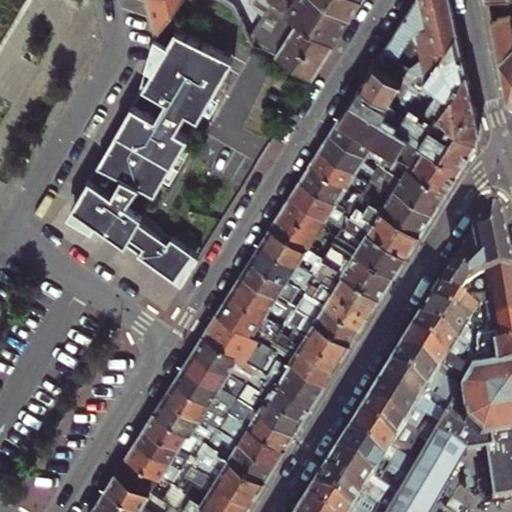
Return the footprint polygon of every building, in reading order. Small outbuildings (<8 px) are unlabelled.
[(150,0),(158,30),(180,0),(150,0)] [(334,40),(351,14),(329,0),(270,0),(284,9),(284,8),(299,18),(334,40)] [(329,0),(351,14),(359,0),(329,0)] [(415,66),(422,59),(455,16),(451,0),(412,0),(383,46),(415,66)] [(274,26),(288,35),(299,18),(284,8),(284,9),(274,26)] [(415,66),(430,76),(458,31),(455,16),(422,59),(415,66)] [(277,52),(313,74),(334,40),(299,18),(288,35),(277,52)] [(176,27),(143,84),(199,117),(236,57),(176,27)] [(449,99),(467,74),(458,31),(430,76),(415,66),(383,46),(375,60),(402,77),(433,96),(438,91),(449,99)] [(409,134),(397,127),(411,106),(404,102),(401,106),(388,98),(402,77),(375,60),(340,114),(390,147),(398,152),(409,134)] [(458,127),(474,104),(467,74),(449,99),(438,91),(433,96),(402,77),(388,98),(401,106),(404,102),(411,106),(412,105),(433,121),(438,114),(458,127)] [(189,135),(132,102),(97,163),(155,192),(189,135)] [(409,134),(461,166),(477,140),(479,130),(474,104),(458,127),(438,114),(433,121),(412,105),(411,106),(397,127),(409,134)] [(381,161),(390,147),(340,114),(330,131),(365,154),(369,148),(370,154),(381,161)] [(361,161),(365,154),(330,131),(320,146),(356,169),(369,178),(370,176),(374,170),(361,161)] [(447,188),(461,166),(409,134),(398,152),(409,159),(410,164),(447,188)] [(346,184),(356,169),(320,146),(311,161),(346,184)] [(435,207),(447,188),(410,164),(409,159),(398,152),(390,147),(381,161),(380,162),(386,166),(383,169),(381,173),(389,178),(385,185),(387,186),(392,184),(397,184),(435,207)] [(337,199),(346,184),(311,161),(301,177),(337,199)] [(370,176),(385,185),(389,178),(381,173),(383,169),(378,166),(374,170),(370,176)] [(90,176),(73,204),(175,277),(195,250),(172,234),(170,238),(168,237),(167,238),(139,218),(143,213),(90,176)] [(421,229),(435,207),(397,184),(392,184),(387,186),(385,185),(370,176),(369,178),(362,195),(356,196),(353,201),(351,200),(348,206),(354,210),(358,204),(364,208),(371,198),(421,229)] [(327,215),(337,199),(301,177),(291,192),(327,215)] [(281,208),(317,231),(327,215),(291,192),(281,208)] [(408,250),(421,229),(371,198),(364,208),(358,204),(354,210),(348,206),(344,211),(348,214),(357,220),(363,211),(374,219),(369,227),(408,250)] [(334,220),(341,209),(344,204),(337,199),(327,215),(334,220)] [(337,221),(343,225),(348,219),(345,217),(348,214),(344,211),(348,206),(344,204),(341,209),(343,211),(337,221)] [(307,246),(317,231),(281,208),(271,224),(307,246)] [(479,276),(509,270),(495,208),(486,209),(436,289),(454,301),(456,297),(463,286),(467,283),(479,276)] [(395,271),(408,250),(369,227),(357,220),(348,214),(345,217),(348,219),(343,225),(337,235),(343,238),(348,229),(363,238),(357,247),(395,271)] [(323,256),(307,246),(271,224),(262,239),(297,262),(302,254),(314,262),(310,269),(317,274),(320,268),(326,258),(323,256)] [(381,293),(395,271),(357,247),(343,238),(337,235),(323,256),(326,258),(381,293)] [(310,269),(297,262),(262,239),(252,254),(288,277),(292,270),(304,278),(309,277),(313,280),(317,274),(310,269)] [(297,304),(307,289),(288,277),(252,254),(242,269),(297,304)] [(370,311),(381,293),(326,258),(320,268),(340,280),(334,289),(370,311)] [(297,304),(242,269),(230,289),(285,323),(286,320),(290,315),(296,306),(297,304)] [(493,321),(511,316),(511,289),(509,270),(479,276),(467,283),(470,298),(477,296),(480,307),(481,307),(490,306),(493,321)] [(320,300),(326,292),(311,282),(309,287),(313,290),(311,294),(314,296),(320,300)] [(296,306),(305,312),(314,296),(311,294),(313,290),(309,287),(307,289),(297,304),(296,306)] [(273,342),(276,337),(285,323),(230,289),(218,308),(259,334),(273,342)] [(361,325),(370,311),(334,289),(325,303),(361,325)] [(477,326),(474,313),(461,305),(464,302),(456,297),(454,301),(436,289),(426,304),(464,329),(464,330),(472,339),(477,326)] [(351,340),(361,325),(325,303),(316,318),(351,340)] [(472,342),(472,339),(464,330),(464,329),(426,304),(417,319),(464,350),(464,353),(466,355),(468,355),(468,358),(463,369),(469,374),(491,369),(472,358),(472,349),(472,342)] [(342,355),(351,340),(316,318),(305,312),(296,306),(290,315),(303,323),(300,329),(342,355)] [(472,349),(511,344),(511,316),(493,321),(490,306),(481,307),(480,307),(477,308),(474,313),(477,326),(472,339),(472,342),(472,349)] [(270,356),(269,355),(272,350),(255,340),(259,334),(218,308),(204,330),(257,364),(262,368),(270,356)] [(464,353),(464,350),(417,319),(408,335),(463,369),(468,358),(468,355),(466,355),(464,353)] [(328,378),(342,355),(300,329),(286,320),(285,323),(276,337),(293,348),(290,353),(292,354),(328,378)] [(252,372),(257,364),(204,330),(194,347),(248,380),(253,373),(252,372)] [(469,374),(463,369),(408,335),(398,350),(436,374),(441,367),(455,376),(450,383),(460,389),(469,374)] [(491,369),(511,365),(511,344),(472,349),(472,358),(491,369)] [(248,380),(194,347),(185,361),(239,395),(248,380)] [(313,401),(328,378),(292,354),(288,360),(272,350),(269,355),(270,356),(262,368),(277,377),(313,401)] [(425,392),(436,374),(398,350),(387,368),(425,392)] [(239,395),(185,361),(175,376),(230,410),(239,395)] [(430,511),(438,500),(466,454),(468,455),(470,454),(480,439),(482,439),(491,500),(511,497),(511,365),(491,369),(469,374),(460,389),(449,407),(444,415),(439,424),(429,441),(418,459),(408,477),(403,485),(398,494),(387,511),(430,511)] [(430,395),(425,392),(387,368),(376,384),(415,409),(439,424),(444,415),(425,403),(430,395)] [(230,410),(175,376),(165,392),(219,426),(230,410)] [(305,415),(313,401),(277,377),(267,392),(305,415)] [(295,430),(305,415),(267,392),(248,380),(239,395),(295,430)] [(440,401),(449,407),(460,389),(450,383),(440,401)] [(409,418),(415,409),(376,384),(366,401),(404,426),(409,418)] [(219,426),(165,392),(156,407),(199,436),(209,442),(219,426)] [(286,445),(295,430),(239,395),(230,410),(286,445)] [(429,441),(404,426),(366,401),(354,420),(418,459),(429,441)] [(191,449),(199,436),(156,407),(146,422),(180,443),(191,449)] [(276,461),(286,445),(230,410),(219,426),(276,461)] [(418,459),(354,420),(343,437),(408,477),(418,459)] [(137,437),(171,458),(180,443),(146,422),(137,437)] [(265,478),(276,461),(219,426),(209,442),(265,478)] [(253,498),(265,478),(209,442),(199,436),(191,449),(182,465),(173,480),(184,487),(188,481),(183,478),(193,462),(253,498)] [(182,465),(171,458),(137,437),(127,452),(161,473),(173,480),(182,465)] [(403,485),(408,477),(343,437),(333,454),(371,478),(377,469),(403,485)] [(156,481),(161,473),(127,452),(117,469),(151,489),(156,481)] [(385,492),(368,483),(371,478),(333,454),(321,472),(360,497),(371,503),(384,511),(387,511),(398,494),(387,488),(385,492)] [(187,489),(225,511),(243,511),(253,498),(193,462),(183,478),(188,481),(184,487),(187,489)] [(167,511),(173,503),(151,489),(117,469),(107,484),(141,505),(146,498),(167,511)] [(346,511),(350,511),(360,497),(321,472),(310,489),(346,511)] [(187,511),(225,511),(187,489),(179,501),(172,497),(173,494),(164,488),(165,486),(156,481),(151,489),(173,503),(187,511)] [(97,501),(115,511),(136,511),(141,505),(107,484),(97,501)] [(313,511),(346,511),(310,489),(301,504),(313,511)] [(115,511),(97,501),(89,511),(115,511)] [(187,511),(173,503),(167,511),(168,511),(187,511)] [(384,511),(371,503),(368,508),(373,511),(384,511)]
